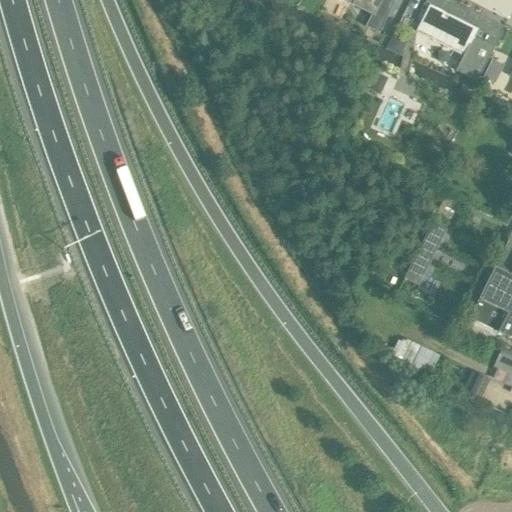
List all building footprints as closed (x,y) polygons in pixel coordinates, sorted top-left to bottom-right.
[(352,0),(351,3),(371,14),(364,27),(378,35),(396,0),(352,0)] [(432,8),(421,29),(464,51),(455,72),(475,81),(489,48),(492,49),(503,29),(446,0),(426,0),(424,4),(432,8)] [(386,47),(386,49),(400,55),(401,54),(406,43),(391,36),(386,47)] [(375,75),(367,90),(379,96),(384,85),(381,78),(375,75)] [(511,234),(497,262),(507,268),(508,267),(511,269),(511,234)] [(507,268),(497,262),(468,318),(508,338),(511,337),(511,269),(508,267),(507,268)] [(403,343),(395,359),(401,363),(423,374),(432,355),(407,343),(406,344),(403,343)] [(511,355),(501,351),(494,366),(511,374),(511,355)]
